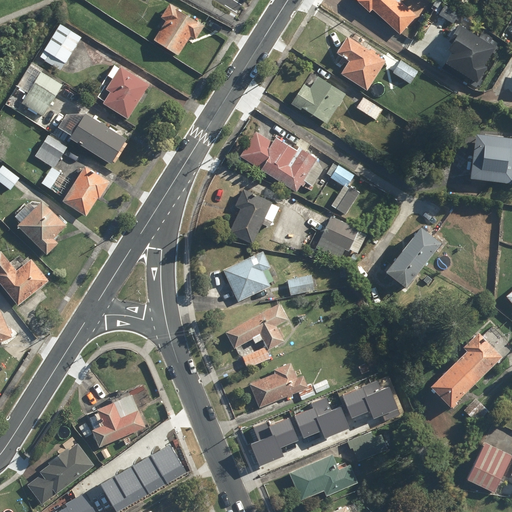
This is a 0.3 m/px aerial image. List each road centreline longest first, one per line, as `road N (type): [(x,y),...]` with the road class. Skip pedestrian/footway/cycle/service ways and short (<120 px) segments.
road 1 (residential): [(290,0),(171,189)]
road 2 (residential): [(245,511),(177,344)]
road 3 (residential): [(171,189),(84,329)]
road 4 (residential): [(177,344),(164,260),(171,189)]
road 5 (residential): [(84,329),(0,458)]
